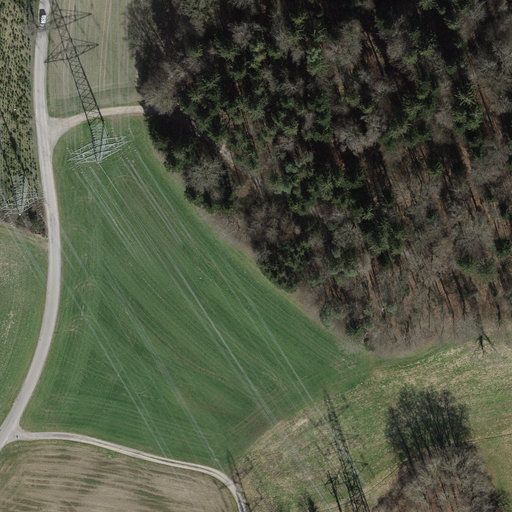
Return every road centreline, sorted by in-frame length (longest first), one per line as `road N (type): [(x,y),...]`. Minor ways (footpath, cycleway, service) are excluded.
road 1 (track): [(42,129),(164,109),(196,125),(267,186),(330,213),(392,258),(435,269),(511,254)]
road 2 (unclassified): [(45,0),(39,80),(53,297),(39,362),(0,440)]
road 3 (track): [(3,435),(77,437),(218,471),(243,511)]
